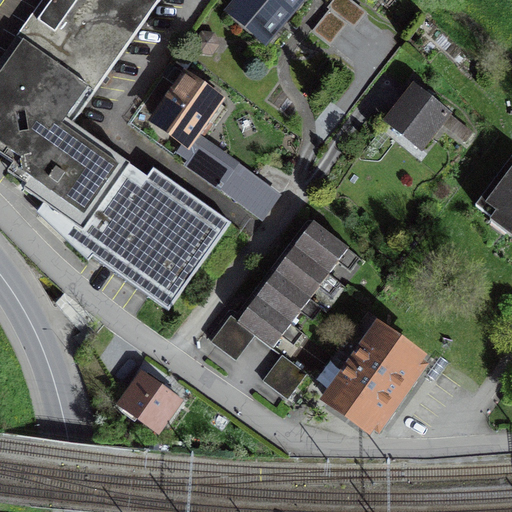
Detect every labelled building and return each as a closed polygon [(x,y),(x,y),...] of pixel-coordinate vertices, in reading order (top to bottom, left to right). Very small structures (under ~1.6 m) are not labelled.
[(160,187),(133,167),(72,124),(159,0),(43,0),(0,61),(0,154),(25,172),(20,180),(27,185),(23,189),(86,233),(114,253),(105,265),(168,309),(229,223),(166,179),(160,187)] [(295,0),(245,0),(234,13),(263,38),(295,0)] [(330,10),(313,31),(330,45),(347,23),(354,29),(366,13),(348,0),(334,0),(328,8),(330,10)] [(190,77),(159,122),(192,145),(209,121),(213,123),(224,107),(213,100),(218,93),(202,82),(200,84),(190,77)] [(448,115),(413,87),(386,122),(421,149),(448,115)] [(275,201),(204,150),(191,167),(263,219),(275,201)] [(511,158),(476,206),(511,232),(511,158)] [(348,249),(314,223),(304,236),(295,248),(329,274),(348,249)] [(329,274),(295,248),(285,261),(276,273),(310,299),(329,274)] [(310,299),(276,273),(266,286),(257,298),(291,324),(310,299)] [(291,324),(257,298),(247,311),(239,323),(238,324),(254,335),(272,350),(291,324)] [(239,323),(232,318),(212,343),(235,360),(254,335),(238,324),(239,323)] [(379,328),(327,400),(368,430),(371,427),(377,431),(424,366),(417,361),(420,358),(379,328)] [(306,373),(283,356),(264,382),(286,399),(306,373)] [(179,400),(143,375),(120,406),(156,432),(179,400)]
